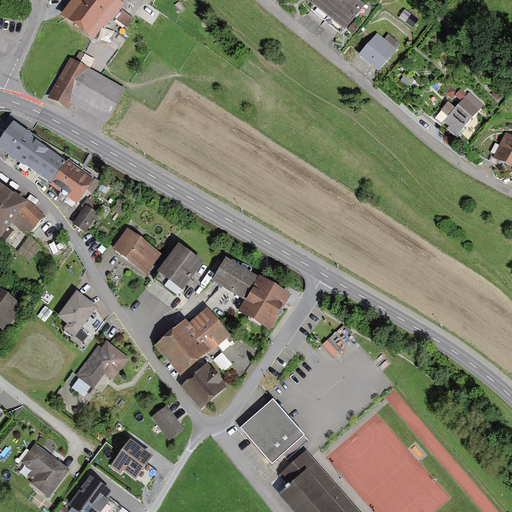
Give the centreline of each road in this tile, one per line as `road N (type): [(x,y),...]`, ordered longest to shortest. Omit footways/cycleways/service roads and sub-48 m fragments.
road 1 (tertiary): [(0,98),(55,120),(322,274)]
road 2 (residential): [(0,159),(56,212),(108,299),(205,429)]
road 3 (residential): [(511,192),(466,169),(265,0)]
road 4 (tertiary): [(322,274),(442,343),(511,397)]
road 5 (residential): [(205,429),(225,420),(322,274)]
